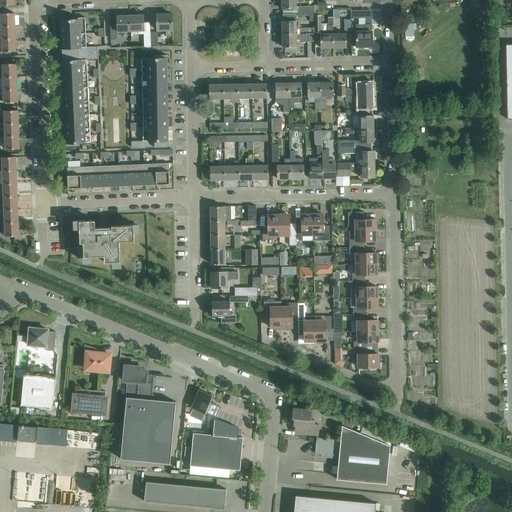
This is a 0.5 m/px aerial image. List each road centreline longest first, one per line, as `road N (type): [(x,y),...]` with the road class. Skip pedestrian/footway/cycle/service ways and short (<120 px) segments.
road 1 (unclassified): [(24,292),(273,396),(264,511)]
road 2 (residential): [(394,194),(394,383),(376,385),(263,338)]
road 3 (residential): [(40,203),(32,1)]
road 4 (residential): [(193,196),(394,194)]
road 5 (unclassified): [(511,338),(511,147)]
road 6 (residential): [(40,203),(193,196)]
road 7 (residential): [(391,64),(394,194)]
road 8 (residential): [(193,196),(192,68)]
road 9 (residential): [(264,67),(391,64)]
road 10 (residential): [(195,320),(193,196)]
